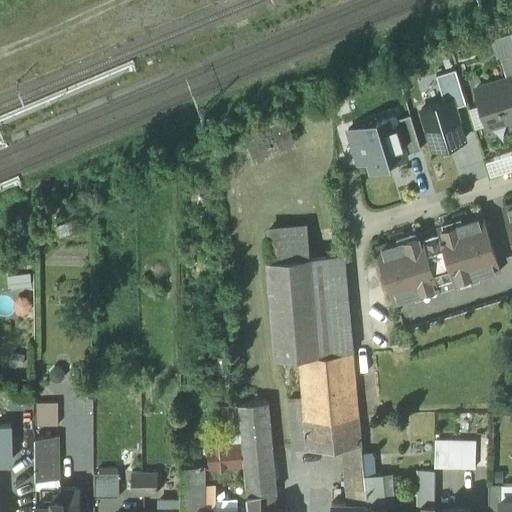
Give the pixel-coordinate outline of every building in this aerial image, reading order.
[(511,53),(500,58),(507,79),(511,77),(511,78),(511,53)] [(454,107),(465,103),(455,70),(436,76),(444,101),(452,98),(454,107)] [(507,79),(475,89),(487,127),(511,118),(511,78),(511,77),(507,79)] [(454,107),(452,98),(444,101),(419,108),(432,149),(464,138),(454,107)] [(410,115),(395,119),(406,154),(421,149),(410,115)] [(375,121),(348,130),(358,162),(368,159),(371,169),(388,163),(387,162),(407,156),(406,154),(395,119),(394,118),(376,124),(375,121)] [(283,119),(244,134),(252,155),(291,139),(283,119)] [(490,172),(511,168),(511,153),(488,158),(490,172)] [(481,213),(439,226),(442,235),(423,241),(420,232),(378,245),(396,305),(500,273),(481,213)] [(353,343),(345,252),(269,259),(277,357),(301,355),(304,395),(309,447),(343,444),(343,442),(361,441),(353,343)] [(511,312),(507,297),(404,329),(411,352),(511,321),(511,312)] [(309,447),(304,395),(290,397),(295,447),(309,447)] [(37,400),(37,424),(56,424),(56,400),(37,400)] [(268,401),(238,404),(241,442),(241,444),(243,465),(246,495),(260,493),(277,491),(268,401)] [(13,425),(0,424),(0,460),(14,460),(13,425)] [(35,478),(59,478),(58,435),(35,436),(35,478)] [(475,439),(435,438),(434,466),(475,466),(475,439)] [(361,441),(343,442),(343,444),(348,502),(366,500),(364,474),(361,441)] [(241,444),(207,446),(208,465),(217,465),(243,465),(241,444)] [(208,465),(181,466),(181,479),(203,480),(217,480),(217,465),(208,465)] [(434,469),(419,469),(418,505),(423,505),(423,504),(434,504),(434,469)] [(144,471),(131,471),(131,493),(144,493),(144,471)] [(158,471),(144,471),(144,493),(157,493),(158,471)] [(118,472),(94,472),(94,496),(118,496),(118,472)] [(383,472),(364,474),(366,500),(367,507),(386,505),(383,472)] [(202,511),(203,480),(181,479),(181,500),(180,511),(202,511)] [(502,485),(488,485),(488,511),(500,511),(500,499),(502,499),(502,485)] [(60,491),(60,496),(44,496),(44,502),(35,502),(35,511),(78,511),(79,491),(60,491)] [(259,511),(260,493),(246,495),(247,501),(248,511),(259,511)] [(511,511),(511,498),(502,499),(500,499),(500,511),(511,511)] [(180,511),(181,500),(159,500),(158,511),(180,511)] [(348,502),(332,503),(331,511),(367,511),(367,507),(366,500),(348,502)] [(248,511),(247,501),(243,501),(244,505),(240,506),(240,511),(248,511)]
